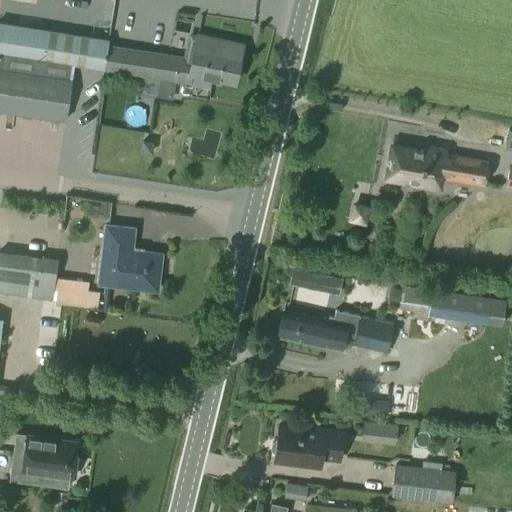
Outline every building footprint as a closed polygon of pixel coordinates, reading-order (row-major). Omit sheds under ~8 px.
[(0,110),(65,120),(73,64),(190,82),(191,73),(234,79),(240,40),(194,33),(189,65),(161,61),(162,54),(106,46),(107,40),(0,23),(0,110)] [(511,124),(480,118),(477,134),(510,140),(511,129),(511,124)] [(393,146),(387,178),(439,188),(441,177),(483,185),(487,164),(445,156),(445,152),(429,149),(428,153),(393,146)] [(103,223),(101,246),(105,247),(101,282),(155,289),(159,252),(129,248),(132,227),(103,223)] [(0,253),(0,294),(53,300),(57,259),(0,253)] [(308,274),(292,271),(289,287),(304,290),(308,274)] [(58,278),(55,296),(59,297),(58,304),(98,309),(100,292),(88,290),(89,282),(58,278)] [(399,285),(395,310),(501,324),(504,300),(399,285)] [(398,288),(388,287),(386,300),(396,301),(398,288)] [(392,325),(359,317),(359,316),(342,313),(342,314),(335,313),(333,318),(328,317),(327,322),(312,319),(282,312),(277,337),(324,347),(326,339),(386,352),(392,325)] [(387,400),(372,399),(370,415),(385,417),(387,400)] [(277,426),(272,462),(318,469),(320,460),(338,462),(342,434),(308,428),(307,431),(277,426)] [(15,434),(10,469),(21,471),(20,481),(66,487),(67,477),(71,478),(76,442),(15,434)] [(394,467),(391,498),(450,505),(454,474),(449,474),(421,470),(394,467)] [(285,486),(283,501),(304,504),(306,488),(285,486)]
